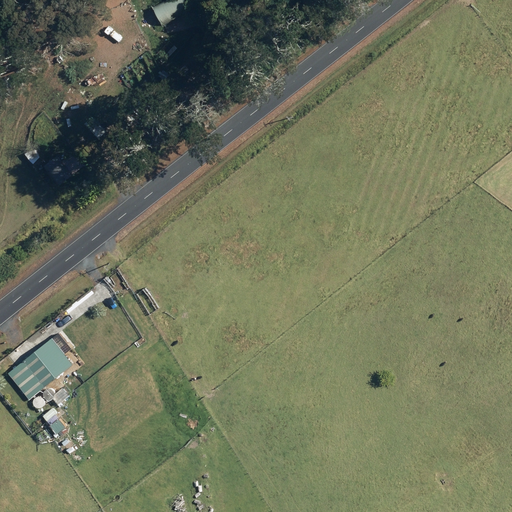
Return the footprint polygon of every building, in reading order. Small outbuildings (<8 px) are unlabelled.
[(186,0),(165,0),(151,8),(162,28),(193,11),(186,0)] [(86,42),(90,50),(116,36),(111,28),(86,42)] [(35,148),(25,155),(33,166),(43,158),(35,148)] [(43,168),(57,187),(85,167),(75,153),(62,163),(57,157),(43,168)] [(52,339),(8,373),(29,400),(40,392),(48,402),(52,399),(58,407),(71,397),(57,378),(73,366),(52,339)]
